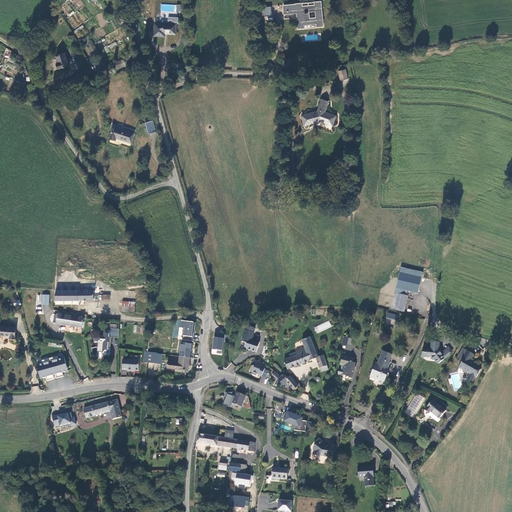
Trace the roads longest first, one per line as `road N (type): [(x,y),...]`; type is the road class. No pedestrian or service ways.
road 1 (tertiary): [(424,511),(395,459),(353,425),(238,380),(209,379)]
road 2 (unclassified): [(177,184),(206,287),(209,379)]
road 3 (unclassified): [(38,88),(107,193),(123,197),(177,184)]
road 4 (tertiary): [(195,385),(46,397)]
road 5 (track): [(206,315),(135,318),(80,308)]
road 6 (unclassified): [(195,385),(187,511)]
